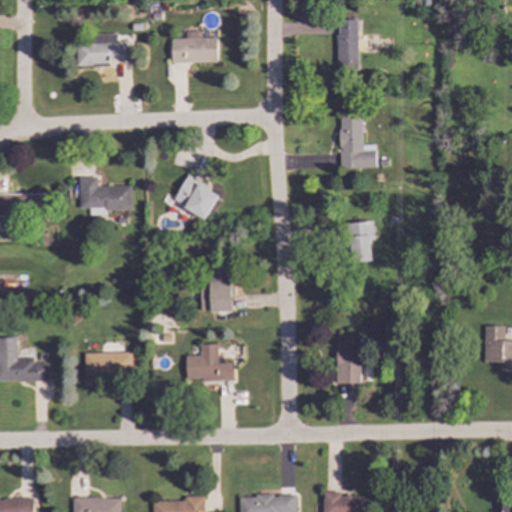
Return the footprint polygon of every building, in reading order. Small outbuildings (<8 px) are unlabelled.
[(356,19),(335,20),(337,74),(357,73),(356,19)] [(75,67),(108,67),(108,60),(130,60),(130,41),(115,41),(115,34),(85,34),(85,41),(75,41),(75,67)] [(216,62),(215,38),(170,39),(170,63),(216,62)] [(374,168),(374,145),(361,145),(360,114),(337,114),(338,169),(374,168)] [(218,194),(186,175),(171,201),(203,220),(218,194)] [(95,187),(95,177),(76,178),(77,209),(89,208),(89,215),(104,215),(104,211),(130,210),(129,186),(95,187)] [(0,194),(0,215),(47,215),(47,194),(0,194)] [(370,261),(369,240),(372,240),(371,222),(346,223),(349,262),(370,261)] [(198,312),(230,311),(229,268),(207,268),(207,289),(198,289),(198,312)] [(482,325),(481,362),(497,362),(496,367),(511,367),(511,340),(505,340),(505,326),(482,325)] [(335,383),(358,384),(358,335),(335,335),(335,383)] [(46,363),(32,363),(32,358),(15,359),(14,338),(0,338),(0,381),(46,381),(46,363)] [(230,363),(216,364),(215,344),(198,345),(198,356),(184,356),(184,381),(231,380),(230,363)] [(82,353),(83,377),(131,375),(130,352),(82,353)] [(511,511),(499,511),(499,489),(511,489),(511,511)] [(321,511),(365,511),(366,496),(338,496),(338,492),(322,492),(321,511)] [(294,511),(294,495),(237,496),(237,511),(294,511)] [(202,511),(202,496),(182,497),(182,501),(150,502),(150,511),(202,511)] [(119,511),(120,498),(71,497),(71,511),(119,511)]
